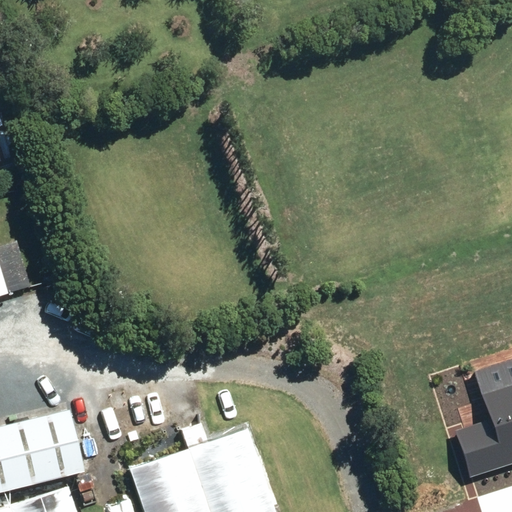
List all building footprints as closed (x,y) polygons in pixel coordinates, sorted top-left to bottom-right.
[(0,297),(27,290),(12,241),(0,245),(0,297)] [(62,412),(0,427),(0,493),(78,474),(69,443),(62,412)] [(138,511),(270,511),(245,433),(210,444),(203,423),(180,431),(187,452),(125,472),(138,511)] [(77,511),(69,487),(0,509),(0,511),(77,511)] [(132,511),(129,499),(105,507),(106,511),(132,511)]
